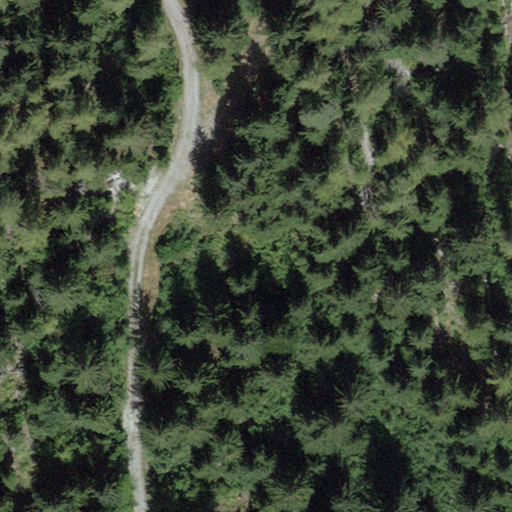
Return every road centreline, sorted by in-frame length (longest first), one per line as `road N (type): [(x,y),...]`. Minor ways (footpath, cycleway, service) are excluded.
road 1 (track): [(144,511),(136,437),(138,266),(188,120),(189,50),(171,0)]
road 2 (track): [(182,153),(266,55),(291,0)]
